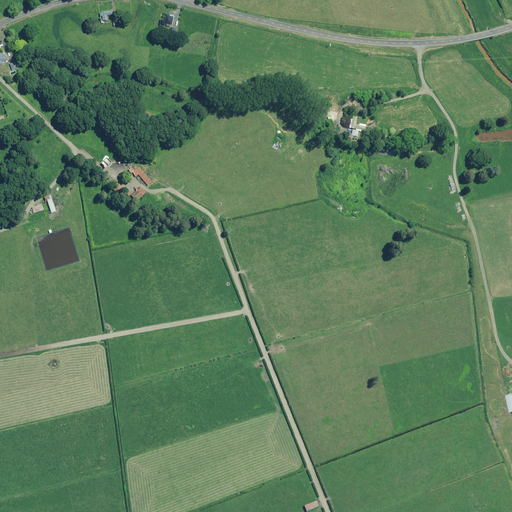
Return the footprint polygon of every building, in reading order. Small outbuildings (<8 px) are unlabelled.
[(112,15),(112,11),(102,11),(102,13),(100,13),(100,16),(102,16),(103,20),(108,20),(107,15),(112,15)] [(169,15),(166,14),(165,23),(167,24),(166,26),(171,27),(173,17),(169,16),(169,15)] [(0,65),(5,63),(4,61),(8,60),(7,56),(7,57),(5,53),(2,54),(1,50),(0,50),(0,65)] [(349,127),(351,128),(356,129),(356,130),(353,129),(352,135),(357,136),(358,131),(361,131),(361,130),(364,130),(367,131),(368,125),(356,123),(358,117),(351,116),(349,127)] [(152,182),(139,167),(135,170),(132,167),(128,170),(131,173),(132,172),(136,177),(138,174),(148,185),(152,182)] [(146,193),(141,187),(131,196),(136,201),(146,193)] [(56,211),(51,196),(50,197),(47,198),(52,213),(56,211)] [(44,210),(42,204),(32,207),(34,213),(44,210)] [(319,506),(317,501),(304,506),(307,511),(319,506)]
